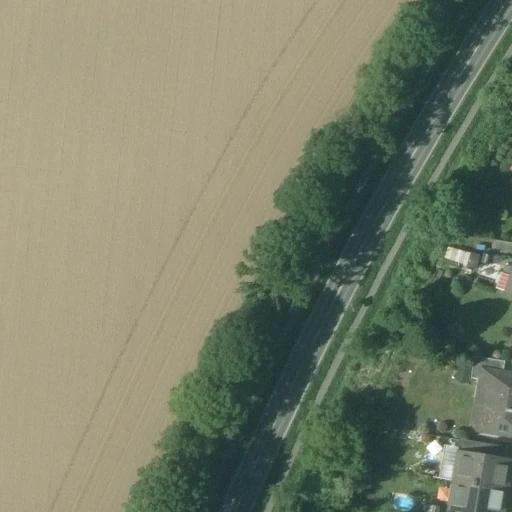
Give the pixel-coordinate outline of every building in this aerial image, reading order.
[(504,363),(474,358),(470,380),(480,382),(482,371),(502,375),(504,363)] [(511,376),(502,375),(482,371),(480,382),(470,435),(511,440),(511,376)] [(507,449),(460,441),(457,456),(461,456),(461,455),(505,462),(507,449)] [(505,462),(461,455),(461,456),(456,483),(504,491),(509,463),(505,462)] [(500,511),(504,491),(456,483),(452,511),(455,511),(500,511)]
